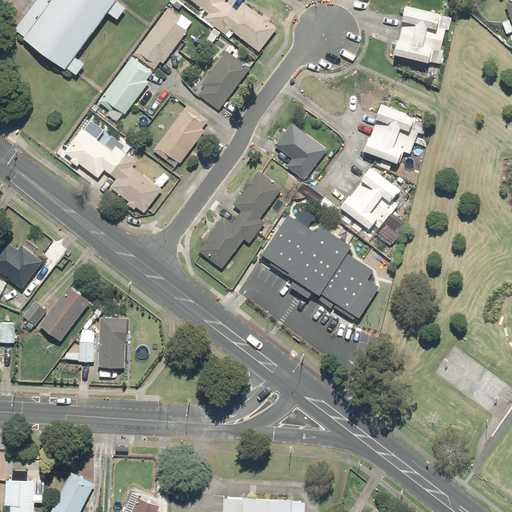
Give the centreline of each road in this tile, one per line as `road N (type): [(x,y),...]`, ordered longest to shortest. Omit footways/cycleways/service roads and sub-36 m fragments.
road 1 (residential): [(326,34),(277,81),(231,158),(145,269)]
road 2 (tertiary): [(216,425),(0,413)]
road 3 (secondary): [(0,158),(145,269)]
road 4 (secondary): [(145,269),(278,372)]
road 5 (secondary): [(365,438),(216,425)]
road 6 (secondary): [(365,438),(461,511)]
